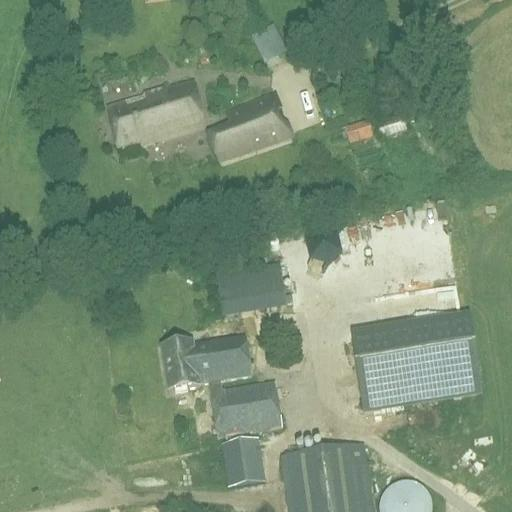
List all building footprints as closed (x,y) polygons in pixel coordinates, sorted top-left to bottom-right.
[(192,85),(107,111),(119,151),(142,143),(143,147),(205,128),(192,85)] [(219,163),(292,138),(286,123),(282,123),(277,111),(281,110),(276,96),(227,116),(231,127),(208,136),(219,163)] [(400,112),(375,120),(382,141),(407,133),(400,112)] [(350,147),(374,140),(369,122),(345,129),(350,147)] [(343,256),(339,238),(319,233),(306,245),(310,263),(327,269),(343,256)] [(236,274),(216,277),(224,320),(243,317),(236,274)] [(471,327),(353,345),(363,413),(481,395),(471,327)] [(281,432),(274,385),(221,394),(220,385),(251,380),(245,340),(193,348),(193,346),(161,351),(168,394),(200,389),(200,388),(209,386),(217,442),(226,440),(227,447),(221,448),(227,491),(266,485),(259,442),(243,444),(242,438),(281,432)] [(281,459),(288,511),(371,511),(363,448),(281,459)] [(432,511),(431,502),(426,495),(420,490),(413,486),(404,485),(396,487),(389,491),(383,498),(380,505),(379,511),(432,511)]
